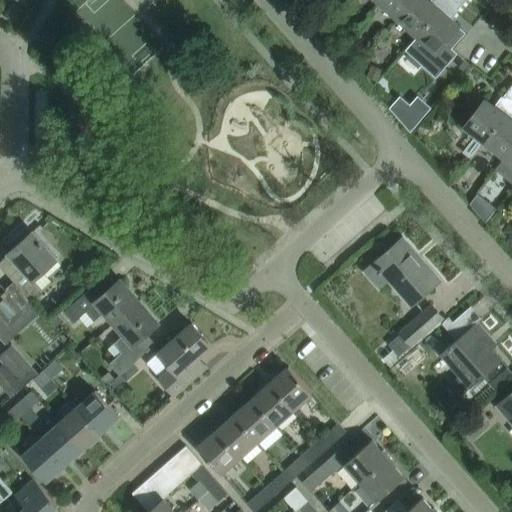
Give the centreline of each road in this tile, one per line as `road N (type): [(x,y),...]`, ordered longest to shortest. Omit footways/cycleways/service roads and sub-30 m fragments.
road 1 (residential): [(83,511),(88,495),(303,306)]
road 2 (residential): [(271,269),(244,293),(217,294),(31,183),(11,179)]
road 3 (residential): [(486,511),(303,306)]
road 4 (unclassified): [(408,154),(271,0)]
road 5 (residential): [(408,154),(271,269)]
road 6 (unclassified): [(511,273),(408,154)]
road 7 (residential): [(0,45),(11,60),(11,179)]
